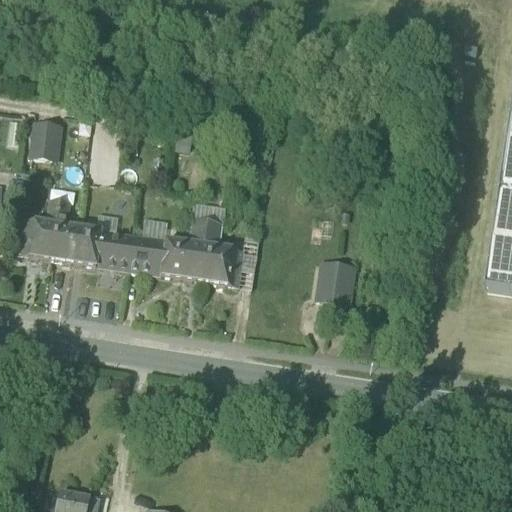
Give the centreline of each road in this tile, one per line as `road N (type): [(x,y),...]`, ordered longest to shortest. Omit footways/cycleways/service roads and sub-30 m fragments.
road 1 (unclassified): [(511,413),(0,339)]
road 2 (track): [(0,109),(271,143)]
